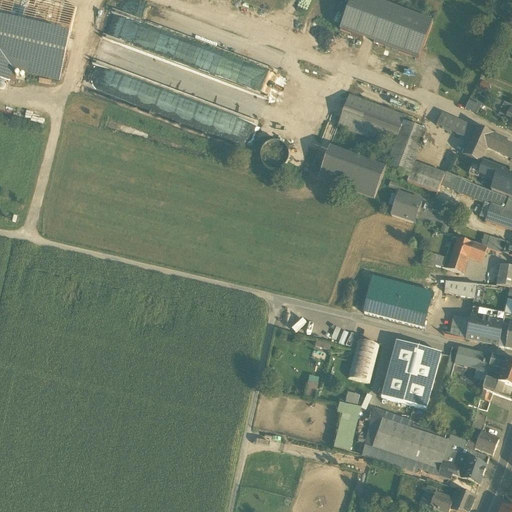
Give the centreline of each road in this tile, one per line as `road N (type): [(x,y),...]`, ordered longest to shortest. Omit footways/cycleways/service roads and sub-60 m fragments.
road 1 (track): [(0,232),(276,298)]
road 2 (track): [(276,298),(511,353)]
road 3 (track): [(230,511),(276,298)]
